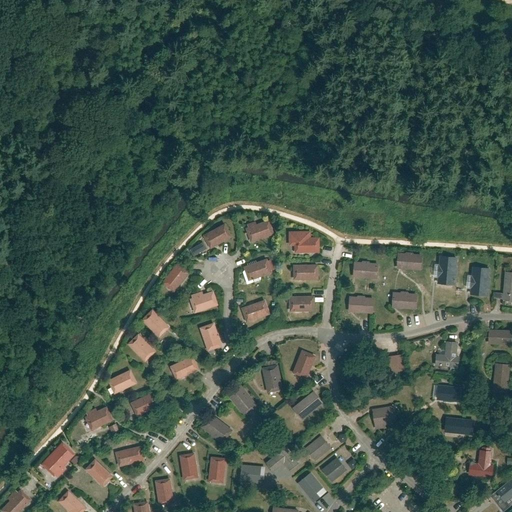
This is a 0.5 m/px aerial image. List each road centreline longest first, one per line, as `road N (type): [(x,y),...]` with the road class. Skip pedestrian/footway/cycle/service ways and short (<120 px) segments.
road 1 (residential): [(110,511),(244,350)]
road 2 (residential): [(324,332),(376,334),(511,317)]
road 3 (unknown): [(0,282),(40,183),(22,146),(0,135)]
road 4 (residential): [(324,332),(326,385),(378,457)]
